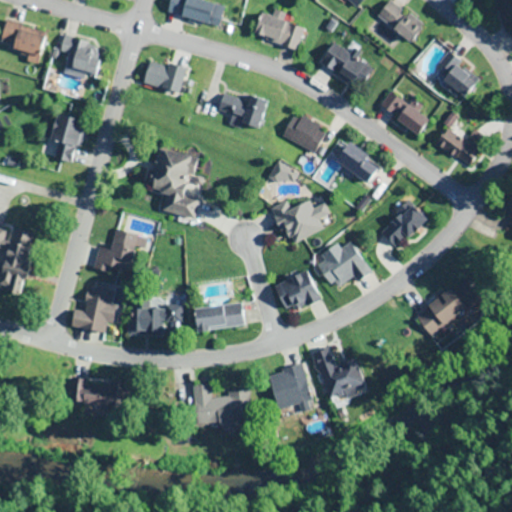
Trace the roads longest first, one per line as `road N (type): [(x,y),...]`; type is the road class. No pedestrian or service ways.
road 1 (residential): [(429,0),(503,77),(511,99),(510,152),(467,223),(414,276),(340,325),(237,359),(76,355),(0,335)]
road 2 (residential): [(133,39),(284,83),(476,211)]
road 3 (residential): [(143,0),(48,350)]
road 4 (residential): [(133,39),(0,1)]
road 5 (residential): [(293,343),(244,233)]
